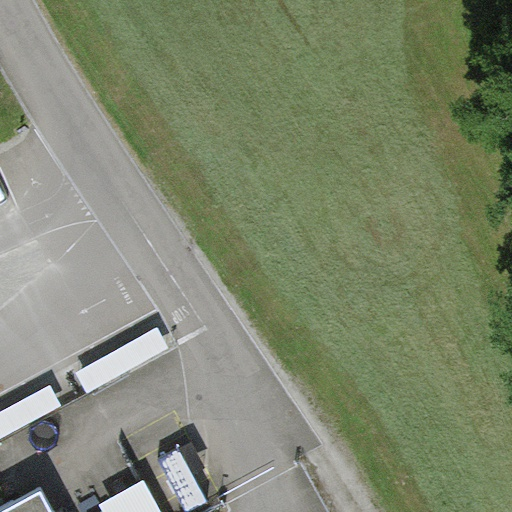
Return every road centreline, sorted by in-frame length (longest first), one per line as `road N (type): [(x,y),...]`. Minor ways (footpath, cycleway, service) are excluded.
road 1 (residential): [(0,0),(221,363)]
road 2 (track): [(345,511),(290,420),(221,363)]
